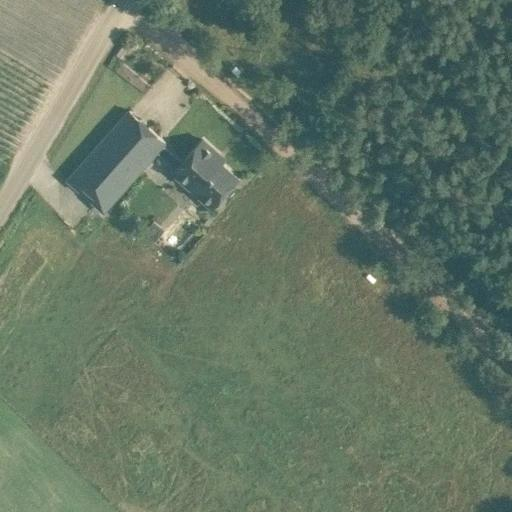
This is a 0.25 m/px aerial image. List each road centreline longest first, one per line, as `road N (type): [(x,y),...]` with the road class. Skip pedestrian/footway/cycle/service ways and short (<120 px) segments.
road 1 (track): [(120,0),(196,49),(511,358)]
road 2 (unclassified): [(0,198),(116,0)]
